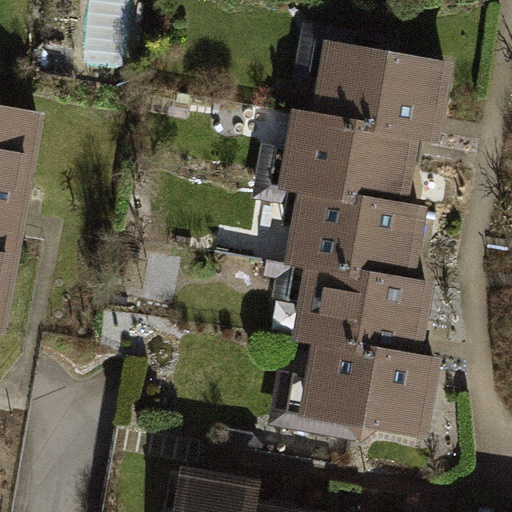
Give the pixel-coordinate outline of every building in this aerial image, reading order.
[(446,150),(460,73),(328,49),(314,126),(423,146),(446,150)] [(0,114),(0,343),(5,344),(46,123),(0,114)] [(408,223),(423,146),(314,126),(290,121),(276,199),(297,202),(408,223)] [(421,301),(435,227),(408,223),(297,202),(284,276),(309,281),(421,301)] [(439,304),(421,301),(309,281),(297,349),(321,354),(426,373),(439,304)] [(449,377),(426,373),(321,354),(306,434),(434,457),(449,377)] [(267,380),(254,420),(287,430),(300,391),(267,380)] [(257,511),(260,494),(184,481),(178,511),(257,511)]
